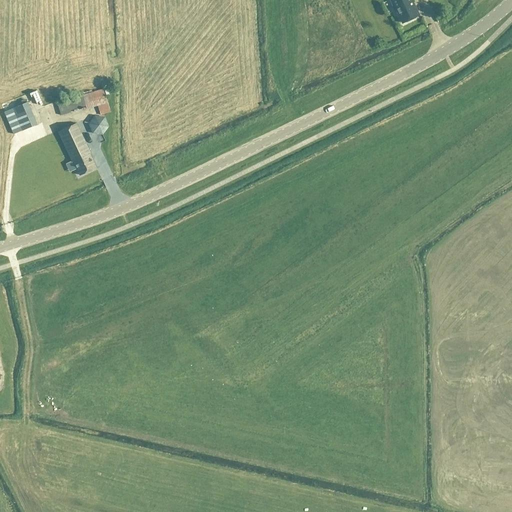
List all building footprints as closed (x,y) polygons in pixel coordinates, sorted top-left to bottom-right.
[(410,0),(389,0),(395,11),(396,11),(402,24),(418,16),(410,0)] [(106,100),(114,98),(111,88),(103,90),(106,100)] [(110,114),(107,105),(107,104),(106,100),(103,90),(82,97),(56,105),(60,117),(70,114),(69,112),(85,107),(86,110),(97,107),(100,116),(110,114)] [(36,126),(27,103),(12,110),(21,132),(36,126)] [(88,125),(92,135),(102,136),(109,128),(104,118),(94,116),(88,125)] [(79,176),(96,168),(89,154),(90,154),(76,124),(58,132),(72,162),(73,162),(79,176)]
